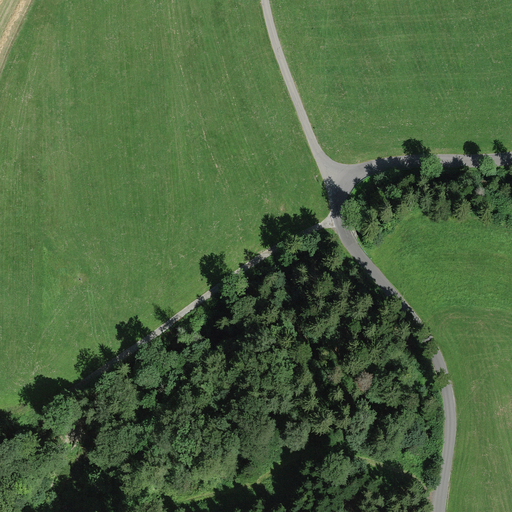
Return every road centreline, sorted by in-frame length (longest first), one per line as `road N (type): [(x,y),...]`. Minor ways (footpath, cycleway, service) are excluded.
road 1 (unclassified): [(439,511),(450,435),(443,380),(417,324),(347,238),(340,180)]
road 2 (track): [(340,217),(264,252),(55,394)]
road 3 (track): [(439,503),(393,466),(321,452),(288,460),(247,486),(146,511)]
road 4 (unclassified): [(265,0),(316,151),(340,180)]
road 5 (track): [(353,248),(388,209),(425,205),(511,224)]
road 6 (unclassified): [(340,180),(412,160),(511,158)]
